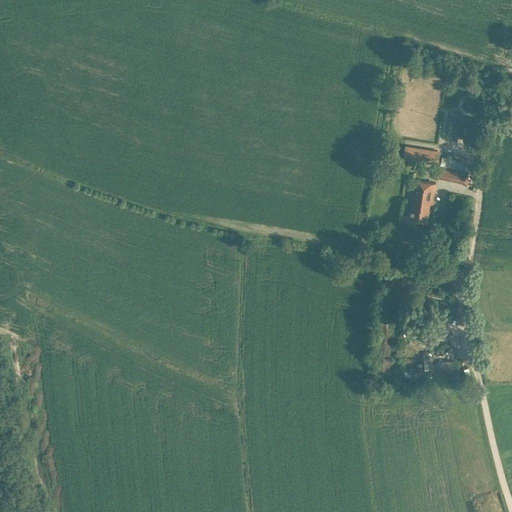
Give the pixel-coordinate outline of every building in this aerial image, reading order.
[(452,111),(447,134),(460,138),(465,114),(452,111)] [(404,147),(402,158),(437,164),(439,153),(404,147)] [(442,156),(456,160),(458,151),(444,148),(442,156)] [(469,172),(438,165),(435,177),(467,183),(469,172)] [(436,182),(410,178),(407,201),(411,202),(409,219),(426,221),(430,203),(432,203),(436,182)] [(386,313),(407,317),(412,288),(391,285),(386,313)] [(433,309),(421,305),(418,313),(430,318),(433,309)] [(376,320),(371,381),(390,383),(392,358),(390,357),(390,346),(394,347),(395,322),(376,320)] [(423,348),(427,355),(432,352),(429,345),(423,348)] [(452,359),(430,362),(432,381),(455,378),(452,359)]
